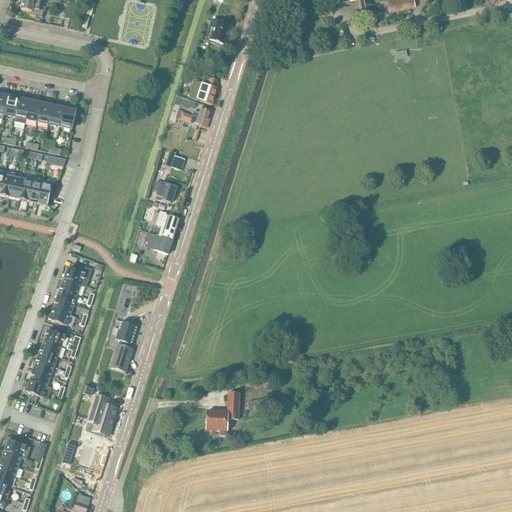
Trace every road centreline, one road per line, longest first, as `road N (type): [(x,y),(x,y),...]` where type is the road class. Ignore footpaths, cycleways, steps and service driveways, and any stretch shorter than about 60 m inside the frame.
road 1 (unclassified): [(98,511),(258,0)]
road 2 (track): [(150,397),(163,374),(511,314)]
road 3 (tertiary): [(101,92),(84,168),(0,402)]
road 4 (tertiary): [(0,30),(99,51),(106,62),(101,92)]
